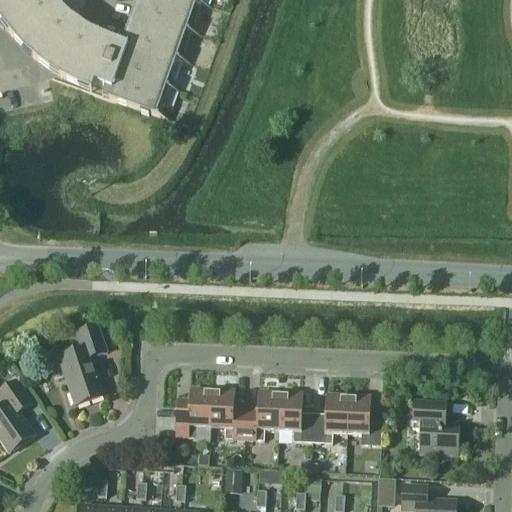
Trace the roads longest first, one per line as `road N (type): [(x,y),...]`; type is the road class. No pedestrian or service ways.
road 1 (residential): [(28,511),(70,456),(139,429),(149,367),(164,354),(505,372)]
road 2 (tertiary): [(0,258),(511,279)]
road 3 (residential): [(501,511),(505,372)]
